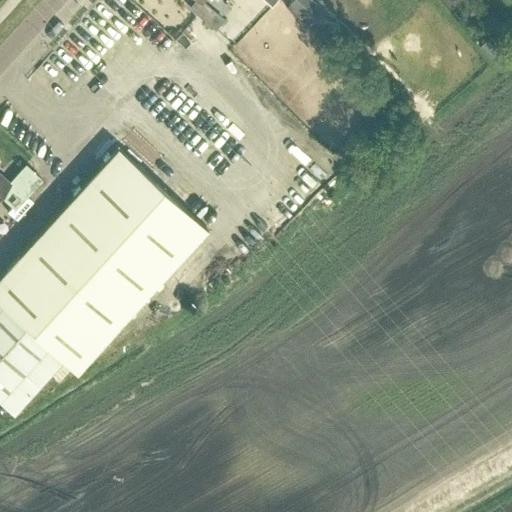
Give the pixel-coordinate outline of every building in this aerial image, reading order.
[(290,0),(286,6),(308,25),(322,8),(312,0),(290,0)] [(368,122),(382,135),(398,119),(383,106),(368,122)] [(76,367),(96,345),(206,226),(117,144),(0,272),(0,396),(13,409),(62,355),(76,367)] [(9,181),(0,172),(0,194),(11,205),(14,207),(25,195),(41,178),(26,164),(9,181)] [(14,207),(11,205),(6,210),(15,218),(31,201),(25,195),(14,207)]
